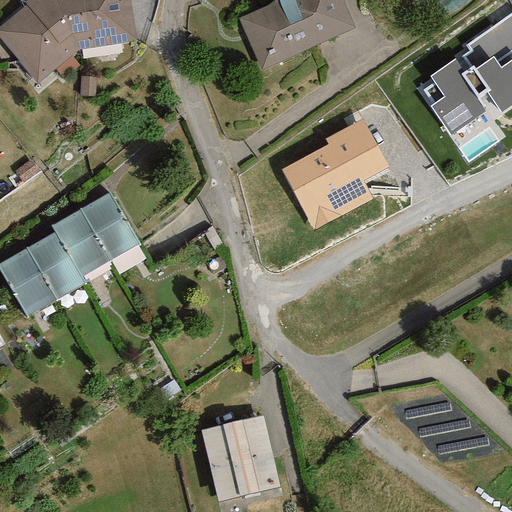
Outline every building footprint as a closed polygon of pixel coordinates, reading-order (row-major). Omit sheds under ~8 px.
[(31,0),(0,25),(0,40),(36,86),(81,51),(136,42),(129,0),(31,0)] [(344,0),(280,0),(236,20),(260,73),(358,30),(344,0)] [(461,57),(416,87),(448,136),(496,104),(502,112),(511,104),(511,56),(509,51),(511,48),(511,14),(457,52),(461,57)] [(324,149),(281,171),(313,232),(374,200),(365,184),(391,170),(364,117),(319,140),(324,149)] [(55,235),(0,263),(0,270),(25,317),(87,285),(83,277),(139,247),(111,195),(51,226),(55,235)] [(264,420),(201,434),(217,506),(280,492),(264,420)]
